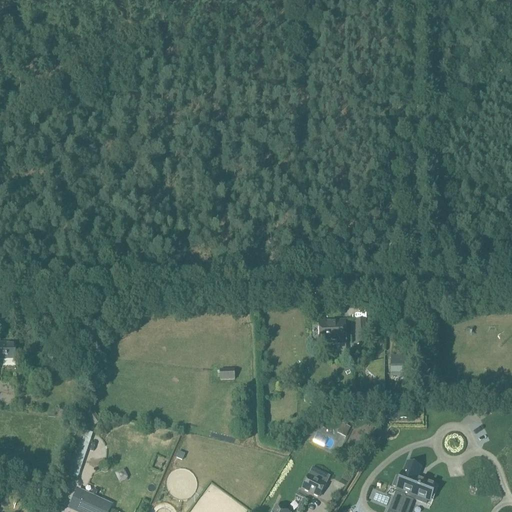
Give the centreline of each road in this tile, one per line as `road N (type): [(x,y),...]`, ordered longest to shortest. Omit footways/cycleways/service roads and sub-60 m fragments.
road 1 (track): [(411,290),(0,303)]
road 2 (track): [(408,0),(411,290)]
